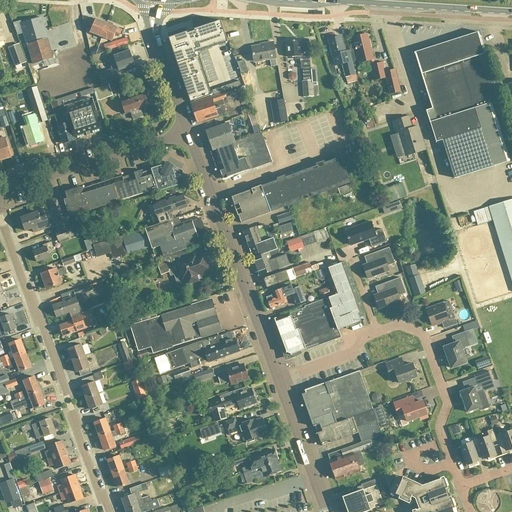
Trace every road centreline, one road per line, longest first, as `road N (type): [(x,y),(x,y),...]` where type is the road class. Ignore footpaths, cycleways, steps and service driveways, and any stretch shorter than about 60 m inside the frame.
road 1 (residential): [(460,488),(440,433),(447,403),(425,338),(410,329),(374,332),(358,339),(351,354),(278,381)]
road 2 (residential): [(105,511),(0,213)]
road 3 (secondary): [(278,381),(187,134)]
road 4 (residential): [(0,195),(187,134)]
road 5 (primary): [(324,0),(511,11)]
road 6 (secondary): [(325,511),(278,381)]
